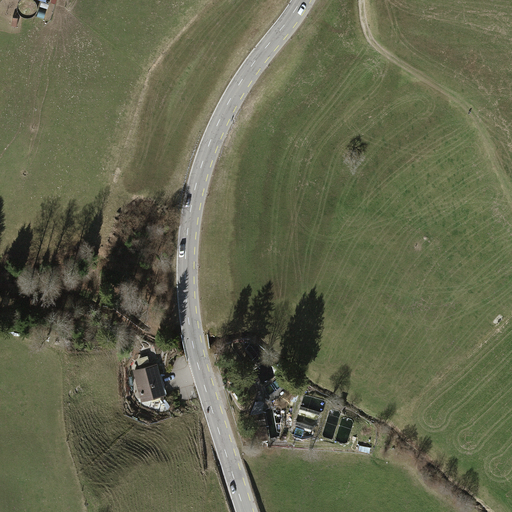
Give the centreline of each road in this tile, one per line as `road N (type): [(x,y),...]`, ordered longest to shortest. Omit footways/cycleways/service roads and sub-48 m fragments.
road 1 (primary): [(244,511),(191,335),(186,231),(225,108),(301,0)]
road 2 (track): [(361,0),(363,23),(387,56),(468,110),(511,203)]
